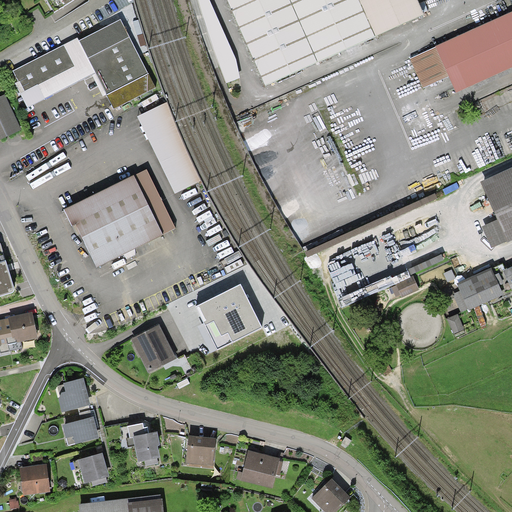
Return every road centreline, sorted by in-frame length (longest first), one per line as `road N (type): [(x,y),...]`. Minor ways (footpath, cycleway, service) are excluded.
road 1 (unknown): [(377,65),(289,110),(271,141),(311,225),(408,181),(414,162),(379,76)]
road 2 (residential): [(69,339),(145,400),(321,448),(390,507)]
road 3 (track): [(511,321),(424,360),(404,387),(434,439),(487,491)]
road 4 (residential): [(0,203),(69,339)]
